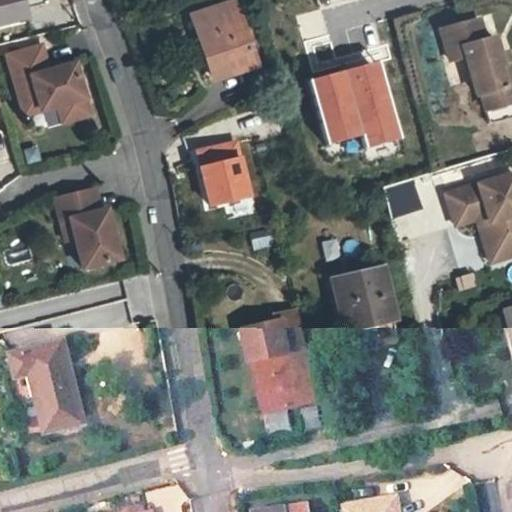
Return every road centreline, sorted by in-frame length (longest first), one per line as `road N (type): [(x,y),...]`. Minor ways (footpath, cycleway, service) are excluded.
road 1 (residential): [(100,0),(145,123),(176,249),(202,453)]
road 2 (residential): [(0,504),(202,453)]
road 3 (unknown): [(0,200),(154,157)]
